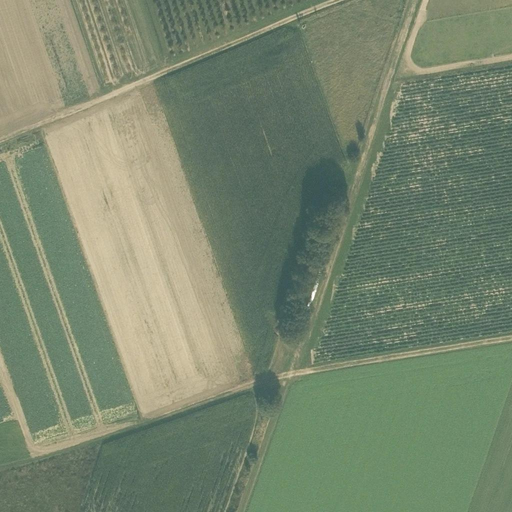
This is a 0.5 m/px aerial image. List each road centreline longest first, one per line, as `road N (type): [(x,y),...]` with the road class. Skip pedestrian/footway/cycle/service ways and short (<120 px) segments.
road 1 (track): [(414,0),(287,373)]
road 2 (track): [(0,138),(342,0)]
road 3 (track): [(287,373),(0,460)]
road 4 (track): [(287,373),(511,336)]
road 5 (track): [(287,373),(239,511)]
